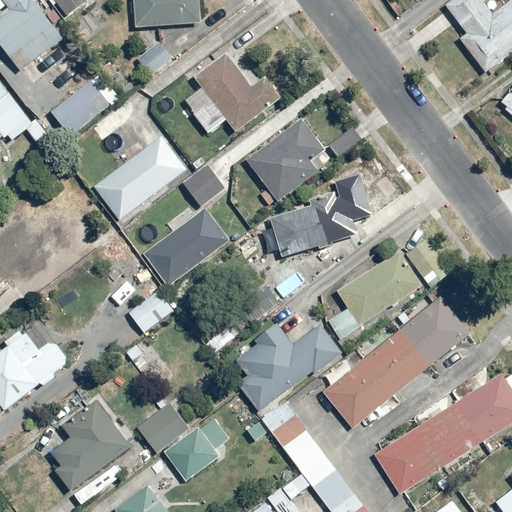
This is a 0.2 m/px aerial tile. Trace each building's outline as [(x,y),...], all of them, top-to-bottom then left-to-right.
[(64,39),(34,0),(0,0),(0,44),(21,72),(64,39)] [(86,0),(52,0),(67,17),(86,0)] [(197,22),(196,0),(133,0),(134,24),(197,22)] [(511,0),(510,0),(492,15),(480,0),(456,0),(445,8),(466,36),(459,41),(485,74),(511,52),(511,0)] [(161,43),(138,65),(151,79),(175,58),(161,43)] [(249,85),(225,54),(194,77),(200,84),(181,98),(209,134),(226,120),(235,132),(278,99),(261,76),(249,85)] [(113,103),(94,79),(51,112),(70,137),(113,103)] [(51,137),(36,117),(31,122),(9,93),(0,81),(0,140),(6,135),(11,141),(27,128),(40,146),(51,137)] [(511,85),(499,104),(511,113),(511,85)] [(326,150),(302,117),(245,158),(275,201),(314,174),(307,163),(326,150)] [(187,169),(161,136),(95,187),(120,220),(187,169)] [(224,189),(206,165),(183,183),(201,207),(224,189)] [(350,238),(338,197),(270,217),(281,257),(350,238)] [(229,240),(205,207),(144,253),(168,286),(229,240)] [(59,270),(21,215),(0,229),(0,242),(6,250),(0,253),(0,269),(19,297),(59,270)] [(116,220),(92,238),(109,260),(133,241),(116,220)] [(328,321),(330,325),(339,338),(422,286),(400,251),(337,291),(348,308),(328,321)] [(178,308),(163,289),(130,314),(144,333),(178,308)] [(468,334),(439,299),(351,369),(346,362),(327,377),(333,383),(322,391),(352,428),(468,334)] [(251,367),(235,378),(256,410),(341,354),(324,329),(298,346),(281,320),(258,335),(266,347),(246,360),(251,367)] [(40,351),(23,329),(6,342),(9,345),(0,352),(0,402),(5,410),(69,361),(53,341),(40,351)] [(511,422),(511,390),(501,374),(374,455),(399,495),(511,422)] [(368,511),(363,505),(285,401),(261,419),(330,511),(373,511),(372,509),(368,511)] [(130,445),(97,402),(59,431),(66,439),(45,455),(73,490),(130,445)] [(190,427),(170,403),(138,429),(157,453),(190,427)] [(230,438),(213,416),(164,453),(186,482),(220,456),(215,449),(230,438)] [(244,424),(254,440),(266,432),(255,417),(244,424)] [(511,511),(511,473),(511,474),(511,475),(511,489),(495,503),(484,511),(511,511)] [(169,511),(149,485),(115,510),(116,511),(169,511)] [(296,511),(281,490),(251,511),(296,511)] [(460,511),(451,500),(435,511),(460,511)]
